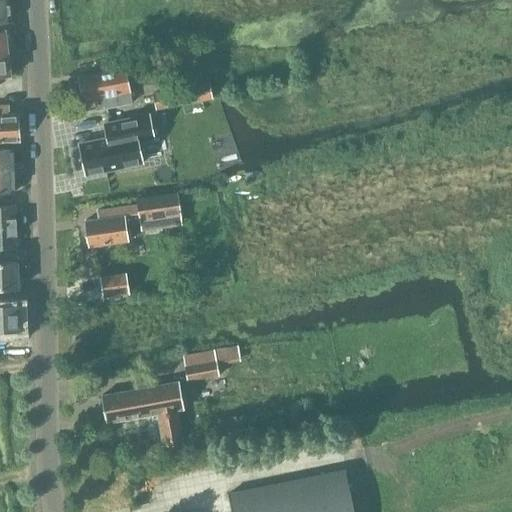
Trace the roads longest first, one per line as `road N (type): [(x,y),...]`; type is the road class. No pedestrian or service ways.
road 1 (tertiary): [(55,511),(44,397),(37,0)]
road 2 (track): [(388,450),(350,450),(201,484),(151,511)]
road 3 (track): [(388,450),(511,419)]
